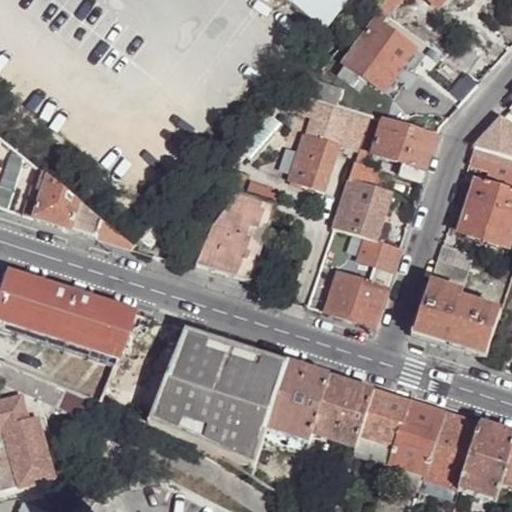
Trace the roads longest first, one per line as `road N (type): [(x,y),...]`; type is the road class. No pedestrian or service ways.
road 1 (residential): [(0,238),(386,361)]
road 2 (residential): [(386,361),(457,141),(511,80)]
road 3 (residential): [(386,361),(511,401)]
